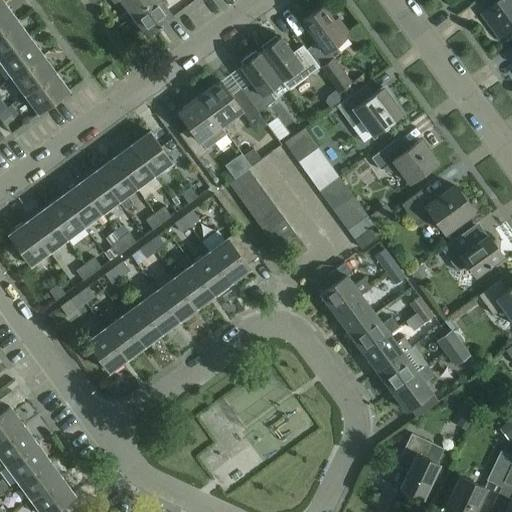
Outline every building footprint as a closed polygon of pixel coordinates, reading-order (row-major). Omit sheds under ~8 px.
[(154,0),(120,0),(133,16),(154,0)] [(173,17),(160,0),(154,0),(133,16),(147,36),(173,17)] [(501,39),(511,31),(511,0),(498,0),(499,1),(482,13),(501,39)] [(0,32),(17,20),(4,2),(0,4),(0,32)] [(335,20),(324,6),(303,21),(325,52),(327,50),(333,58),(340,52),(335,44),(346,36),(344,34),(348,31),(339,17),(335,20)] [(0,59),(30,38),(17,20),(0,32),(0,59)] [(281,36),(261,50),(281,79),(289,88),(303,77),(303,78),(319,66),(303,44),(293,52),(281,36)] [(43,55),(30,38),(0,59),(13,77),(43,55)] [(242,89),(244,91),(258,111),(275,98),(268,89),(281,79),(261,50),(240,65),(252,81),(242,89)] [(43,55),(13,77),(26,95),(56,73),(43,55)] [(352,84),(333,58),(320,67),(339,93),(352,84)] [(69,91),(56,73),(26,95),(39,113),(69,91)] [(220,80),(199,95),(220,125),(240,110),(248,120),(258,112),(258,111),(244,91),(234,99),(220,80)] [(403,115),(383,87),(373,94),(366,85),(337,106),(353,127),(362,120),(374,136),(403,115)] [(71,123),(93,109),(79,88),(58,102),(71,123)] [(226,133),(220,125),(199,95),(177,112),(191,130),(182,137),(197,158),(208,150),(206,147),(226,133)] [(7,108),(0,113),(0,119),(4,125),(14,117),(7,108)] [(276,137),(287,130),(275,113),(265,120),(276,137)] [(291,152),(311,139),(303,128),(284,143),(291,152)] [(150,132),(132,145),(154,174),(171,161),(150,132)] [(311,139),(291,152),(298,162),(318,148),(311,139)] [(437,162),(421,140),(404,153),(394,140),(371,157),(380,169),(392,161),(408,183),(437,162)] [(154,174),(132,145),(115,158),(136,187),(154,174)] [(318,148),(298,162),(308,176),(328,162),(318,148)] [(251,167),(261,160),(253,149),(243,156),(251,167)] [(136,187),(115,158),(97,170),(118,200),(124,209),(133,202),(127,193),(136,187)] [(328,162),(308,176),(319,191),(338,177),(328,162)] [(236,193),(255,179),(248,169),(228,184),(236,193)] [(97,170),(79,183),(101,212),(118,200),(97,170)] [(338,177),(319,191),(326,201),(345,186),(338,177)] [(255,179),(236,193),(243,203),(262,189),(255,179)] [(473,211),(451,182),(429,198),(422,189),(401,204),(417,225),(431,214),(444,232),(473,211)] [(79,183),(62,196),(83,225),(101,212),(79,183)] [(197,195),(190,186),(181,193),(188,203),(197,195)] [(345,186),(326,201),(333,210),(353,196),(345,186)] [(269,198),(262,189),(243,203),(250,213),(269,198)] [(206,214),(220,206),(213,191),(198,199),(206,214)] [(62,196),(44,209),(65,238),(83,225),(62,196)] [(360,206),(353,196),(333,210),(340,220),(360,206)] [(269,198),(250,213),(257,223),(276,208),(269,198)] [(154,213),(162,223),(171,216),(163,206),(154,213)] [(367,216),(360,206),(340,220),(348,230),(367,216)] [(276,208),(257,223),(264,232),(283,218),(276,208)] [(65,238),(44,209),(26,222),(48,251),(65,238)] [(192,210),(183,216),(190,226),(199,220),(192,210)] [(162,223),(154,213),(145,220),(153,230),(162,223)] [(190,226),(183,216),(174,223),(181,233),(190,226)] [(367,216),(348,230),(355,240),(375,225),(367,216)] [(283,218),(264,232),(271,242),(290,228),(283,218)] [(48,251),(26,222),(9,234),(30,264),(48,251)] [(375,225),(355,240),(361,249),(381,234),(375,225)] [(290,228),(271,242),(278,251),(297,237),(290,228)] [(320,244),(311,228),(298,235),(307,251),(320,244)] [(120,239),(127,248),(136,242),(128,232),(120,239)] [(489,233),(473,245),(464,232),(441,249),(458,271),(467,264),(476,276),(503,256),(495,246),(498,244),(489,233)] [(158,235),(148,242),(155,252),(165,245),(158,235)] [(228,238),(210,251),(232,281),(250,268),(228,238)] [(127,248),(120,239),(111,245),(118,255),(127,248)] [(155,252),(148,242),(138,249),(145,257),(146,259),(155,252)] [(388,274),(398,266),(385,248),(374,255),(388,274)] [(232,281),(210,251),(192,264),(214,294),(232,281)] [(85,264),(92,274),(101,267),(94,257),(85,264)] [(123,260),(113,267),(121,277),(130,270),(129,269),(123,260)] [(328,274),(334,282),(319,293),(334,313),(360,294),(370,286),(363,277),(352,284),(346,276),(351,272),(344,262),(328,274)] [(92,274),(85,264),(76,271),(83,281),(92,274)] [(214,294),(192,264),(175,277),(196,307),(214,294)] [(406,276),(398,266),(388,274),(395,284),(406,276)] [(121,277),(113,267),(104,274),(111,284),(121,277)] [(175,277),(157,290),(179,320),(196,307),(175,277)] [(511,286),(507,290),(500,280),(479,295),(493,314),(503,307),(511,320),(511,286)] [(48,290),(56,300),(65,294),(58,284),(48,290)] [(79,293),(86,302),(95,296),(88,286),(79,293)] [(157,290),(140,303),(161,332),(179,320),(157,290)] [(86,302),(79,293),(70,300),(77,309),(86,302)] [(360,294),(334,313),(348,333),(374,314),(360,294)] [(415,313),(426,306),(419,296),(409,304),(415,313)] [(140,303),(122,316),(144,345),(161,332),(140,303)] [(434,316),(426,306),(415,313),(423,324),(434,316)] [(381,323),(374,314),(348,333),(362,352),(388,333),(398,326),(391,316),(381,323)] [(122,316),(104,328),(126,358),(144,345),(122,316)] [(126,358),(104,328),(87,341),(108,371),(126,358)] [(443,352),(458,341),(449,328),(433,339),(443,352)] [(388,333),(362,352),(377,372),(402,353),(403,353),(411,347),(404,337),(395,343),(388,333)] [(468,353),(458,341),(443,352),(452,365),(468,353)] [(416,371),(403,353),(402,353),(377,372),(390,390),(416,371)] [(426,364),(416,371),(390,390),(405,410),(431,391),(423,381),(433,374),(426,364)] [(9,408),(0,414),(0,441),(22,426),(9,408)] [(456,424),(465,429),(473,416),(465,411),(456,424)] [(511,439),(511,438),(511,418),(502,426),(511,439)] [(22,426),(0,441),(0,457),(5,465),(34,443),(22,426)] [(444,449),(433,444),(411,433),(399,457),(411,463),(399,487),(423,498),(439,464),(437,463),(444,449)] [(47,461),(34,443),(5,465),(18,483),(47,461)] [(501,486),(511,463),(511,462),(511,456),(500,451),(486,479),(501,486)] [(60,479),(47,461),(18,483),(31,500),(60,479)] [(511,511),(511,463),(501,486),(492,505),(505,511),(504,511),(511,511)] [(451,511),(473,511),(485,488),(459,476),(444,508),(451,511)] [(31,500),(24,504),(29,511),(30,511),(36,508),(39,511),(52,511),(73,497),(60,479),(31,500)]
